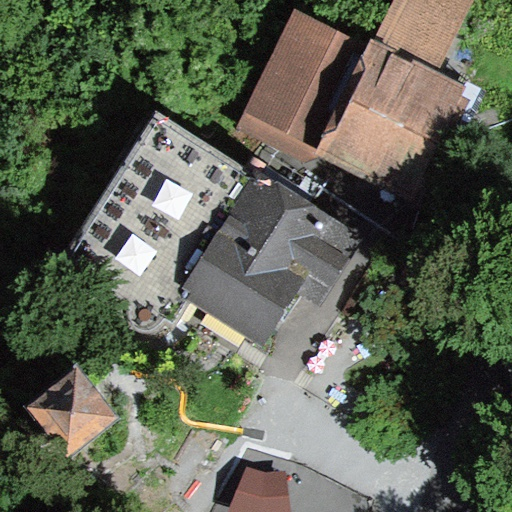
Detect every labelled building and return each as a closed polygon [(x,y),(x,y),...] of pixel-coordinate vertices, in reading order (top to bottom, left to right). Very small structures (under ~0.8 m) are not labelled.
[(426,65),(414,59),(435,24),(448,0),(405,0),(381,42),(306,0),(290,0),(227,92),(286,133),(314,134),(333,143),(396,175),(446,75),(426,65)] [(426,65),(446,31),(435,24),(414,59),(426,65)] [(287,280),(315,298),(351,243),(157,117),(63,260),(110,301),(139,296),(143,311),(159,321),(174,318),(195,286),(256,327),(287,280)] [(36,406),(68,450),(115,416),(93,386),(83,371),(36,406)] [(237,505),(256,511),(268,511),(284,509),(278,481),(264,482),(247,476),(237,505)]
